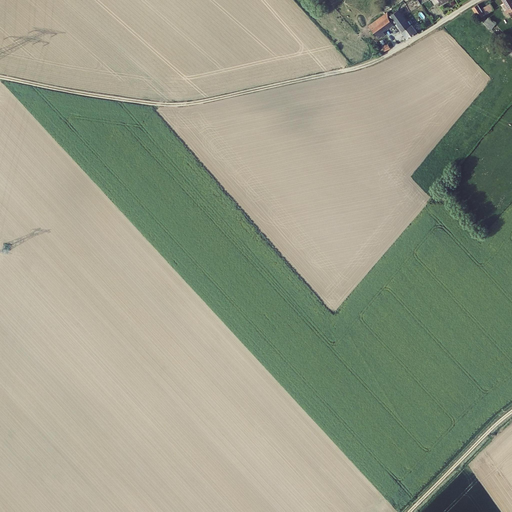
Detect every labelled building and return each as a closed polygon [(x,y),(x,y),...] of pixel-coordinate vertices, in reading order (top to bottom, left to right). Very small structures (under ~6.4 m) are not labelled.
[(511,1),(511,0),(503,0),(504,0),(500,3),(503,7),(504,7),(507,11),(511,18),(511,1)] [(480,7),(478,4),(472,7),(480,18),(494,9),(488,2),(480,7)] [(405,20),(398,10),(390,16),(395,23),(407,39),(417,32),(412,25),(410,26),(406,20),(405,20)] [(387,13),(368,28),(371,32),(388,18),(393,24),(395,23),(390,16),(387,13)] [(388,18),(371,32),(375,37),(377,36),(378,38),(385,33),(383,31),(393,24),(388,18)] [(496,24),(489,18),(484,23),(491,29),(496,24)] [(383,48),(379,50),(381,53),(392,48),(391,46),(389,47),(388,44),(382,47),(383,48)]
